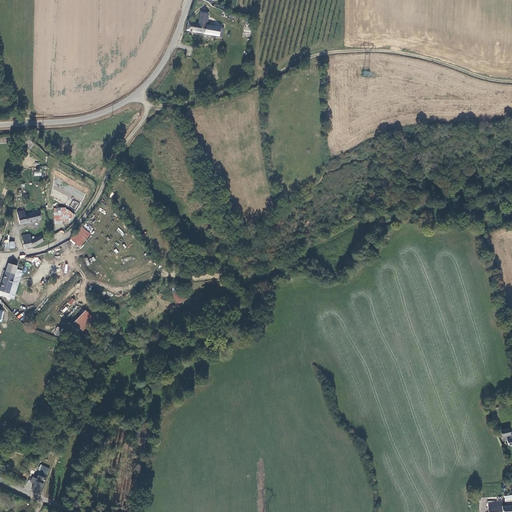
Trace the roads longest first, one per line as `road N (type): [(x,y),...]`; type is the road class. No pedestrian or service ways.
road 1 (track): [(148,107),(254,84),(320,53),(361,50),(406,53),(511,81)]
road 2 (unclassified): [(139,92),(145,117),(88,212),(51,244),(0,254)]
road 3 (unclassified): [(139,92),(87,118),(0,124)]
